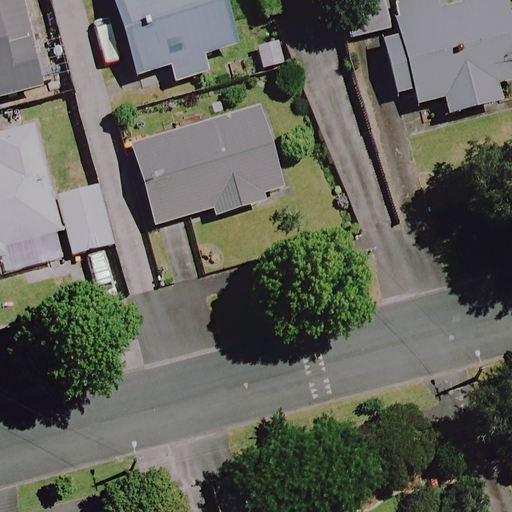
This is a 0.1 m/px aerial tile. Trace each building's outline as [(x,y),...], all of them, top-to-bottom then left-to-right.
[(105,0),(129,83),(163,73),(168,90),(205,80),(200,62),(232,53),(216,0),(105,0)] [(375,38),(392,103),(406,100),(410,114),(438,107),(442,124),(497,110),(493,92),(511,87),(511,51),(499,0),(488,0),(443,11),(440,0),(424,0),(391,8),(389,0),(335,0),(347,45),(375,38)] [(0,53),(0,105),(34,97),(28,73),(7,79),(0,53)] [(208,217),(210,224),(259,210),(257,203),(276,198),(253,117),(126,153),(150,234),(208,217)] [(0,278),(59,265),(53,242),(56,241),(30,134),(0,140),(0,278)] [(106,252),(91,192),(52,202),(67,262),(106,252)]
